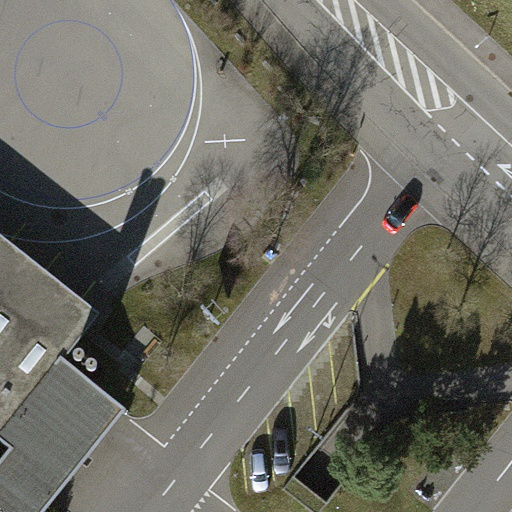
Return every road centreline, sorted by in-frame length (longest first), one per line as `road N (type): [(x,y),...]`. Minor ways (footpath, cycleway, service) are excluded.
road 1 (unclassified): [(338,0),(511,169)]
road 2 (unknown): [(73,0),(162,128)]
